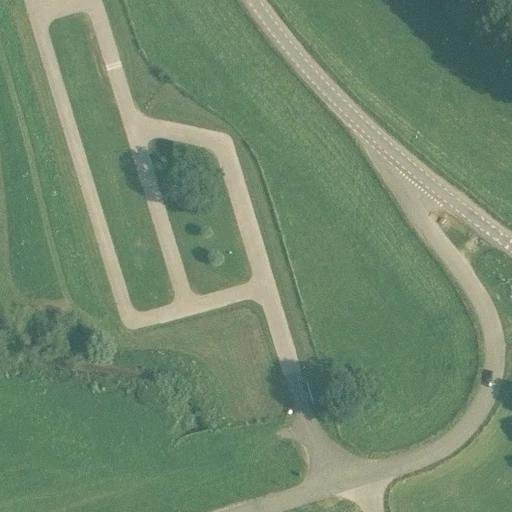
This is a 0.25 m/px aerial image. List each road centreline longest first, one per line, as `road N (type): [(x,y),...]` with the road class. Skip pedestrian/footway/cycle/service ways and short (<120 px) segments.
road 1 (unclassified): [(329,488),(227,159),(200,136),(130,117),(92,0)]
road 2 (unclassified): [(329,488),(450,441),(491,385),(492,334),(479,300),(393,184),(398,159)]
road 3 (tertiary): [(398,159),(293,55),(252,0)]
road 4 (tertiary): [(511,246),(398,159)]
